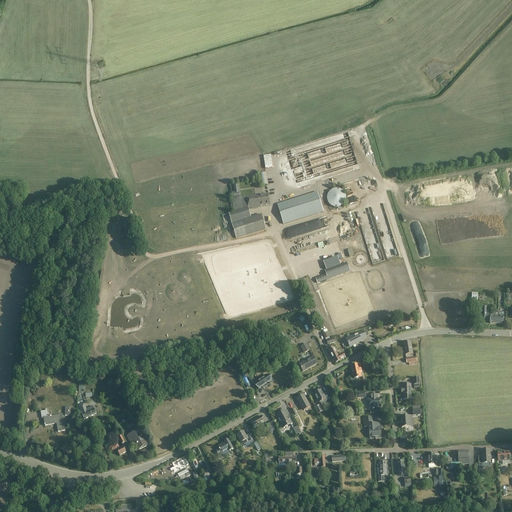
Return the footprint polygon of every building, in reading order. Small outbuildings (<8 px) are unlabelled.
[(293,178),(297,188),(359,169),(348,132),(285,151),(288,162),(281,165),(285,180),(293,178)] [(266,173),(259,174),(261,186),(268,185),(266,173)] [(338,191),(337,191),(336,191),(335,191),(334,191),(333,192),(332,192),(331,193),(330,194),(329,195),(329,196),(328,197),(328,198),(328,199),(328,200),(328,201),(328,202),(328,203),(329,204),(329,205),(329,206),(330,206),(330,207),(331,207),(332,208),(333,209),(334,209),(335,209),(336,210),(337,210),(338,210),(339,209),(340,209),(341,209),(342,208),(343,207),(344,207),(344,206),(345,206),(345,205),(346,204),(346,203),(346,202),(346,201),(346,200),(346,199),(346,198),(346,197),(346,196),(345,195),(344,194),(343,193),(342,192),(341,192),(340,191),(339,191),(338,191)] [(277,205),(283,224),(323,212),(317,193),(277,205)] [(234,212),(248,209),(260,207),(260,206),(270,204),(268,194),(263,195),(263,194),(232,199),(234,212)] [(234,212),(229,214),(232,224),(236,239),(266,230),(262,215),(251,218),(248,209),(234,212)] [(361,246),(359,236),(356,237),(355,234),(357,234),(356,228),(350,229),(354,247),(361,246)] [(326,229),(300,236),(290,239),(295,256),(301,254),(299,247),(328,239),(326,229)] [(317,283),(349,272),(346,263),(325,271),(326,275),(316,279),(317,283)] [(482,307),(482,319),(486,319),(490,319),(490,324),(504,324),(504,319),(504,316),(504,313),(498,312),(498,316),(490,315),(491,312),(487,312),(487,307),(482,307)] [(345,339),(348,343),(350,347),(363,340),(363,339),(366,338),(363,331),(355,336),(354,334),(345,339)] [(413,354),(412,347),(411,342),(403,344),(404,352),(405,352),(405,355),(413,354)] [(306,344),(302,347),(300,348),(304,354),(310,350),(306,344)] [(331,349),(331,350),(329,351),(333,359),(333,358),(336,363),(340,361),(345,359),(343,354),(338,356),(334,348),(332,349),(331,349)] [(302,368),(301,368),(303,372),(317,364),(313,357),(300,364),(302,368)] [(351,367),(354,379),(361,378),(360,373),(362,373),(360,365),(351,367)] [(242,378),(247,388),(250,386),(245,376),(244,375),(241,377),(242,378)] [(255,384),(259,389),(264,386),(266,387),(269,385),(270,385),(270,384),(271,383),(266,375),(260,379),(261,380),(255,384)] [(411,385),(408,385),(403,385),(403,389),(401,389),(402,394),(404,394),(404,396),(403,396),(403,400),(411,400),(411,392),(410,392),(410,389),(411,389),(411,388),(411,385)] [(314,394),(316,399),(319,403),(324,400),(325,402),(330,399),(326,392),(323,394),(321,391),(314,394)] [(369,400),(370,408),(381,407),(380,399),(377,400),(377,397),(377,395),(370,396),(371,400),(369,400)] [(297,399),(299,404),(301,407),(302,406),(304,411),(310,407),(304,396),(297,399)] [(84,404),(79,406),(84,420),(97,415),(94,406),(86,409),(84,404)] [(291,411),(297,423),(301,421),(298,415),(294,409),(291,411)] [(65,431),(63,415),(51,417),(51,416),(50,417),(48,417),(47,410),(45,410),(46,411),(41,412),(42,419),(44,418),(45,425),(44,425),(45,425),(45,426),(54,425),(54,424),(57,423),(58,432),(65,431)] [(286,412),(284,413),(276,417),(280,424),(281,423),(284,428),(287,427),(288,429),(290,429),(293,428),(291,425),(292,424),(286,412)] [(402,428),(410,427),(409,416),(401,417),(402,428)] [(251,423),(253,427),(253,428),(264,422),(262,417),(251,423)] [(379,424),(374,424),(373,424),(373,421),(364,422),(364,428),(369,427),(370,433),(371,433),(371,439),(375,438),(375,440),(377,440),(377,439),(381,438),(381,433),(379,434),(378,428),(379,428),(379,424)] [(266,432),(267,434),(273,430),(272,429),(272,428),(269,424),(266,425),(267,427),(262,430),(264,433),(266,432)] [(299,434),(301,438),(304,437),(298,427),(293,429),(296,435),(299,434)] [(252,441),(251,440),(249,435),(246,437),(244,432),(237,435),(241,443),(243,442),(245,445),(252,441)] [(135,442),(139,449),(146,445),(142,438),(139,440),(135,433),(128,436),(131,444),(135,442)] [(219,450),(216,452),(218,455),(219,454),(221,458),(230,453),(229,452),(229,451),(233,450),(233,449),(228,440),(224,442),(225,443),(222,445),(218,447),(220,449),(219,450)] [(111,453),(117,450),(120,456),(126,452),(124,447),(120,449),(117,444),(109,448),(111,453)] [(479,461),(479,468),(483,468),(483,464),(491,463),(490,459),(491,459),(491,455),(490,455),(490,450),(482,451),(482,461),(479,461)] [(460,469),(460,470),(462,470),(461,465),(469,465),(469,468),(474,468),(473,451),(468,452),(468,451),(458,452),(459,463),(446,464),(447,470),(460,469)] [(498,453),(498,458),(498,461),(509,460),(509,453),(498,453)] [(171,465),(174,469),(177,467),(178,468),(187,463),(184,457),(174,463),(175,463),(171,465)] [(397,462),(397,467),(398,476),(406,475),(404,461),(397,462)] [(379,463),(379,468),(379,476),(377,476),(377,482),(384,482),(384,476),(387,476),(387,463),(379,463)] [(187,470),(178,474),(181,480),(190,476),(187,470)] [(197,472),(193,473),(195,480),(191,481),(192,485),(200,482),(197,472)] [(440,478),(434,478),(434,487),(445,486),(445,478),(443,478),(442,476),(439,477),(440,478)]
